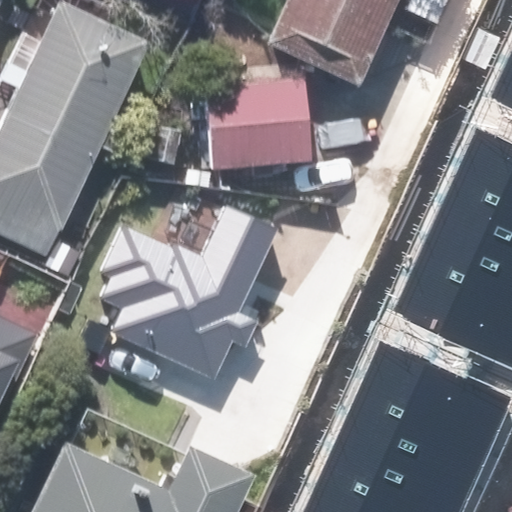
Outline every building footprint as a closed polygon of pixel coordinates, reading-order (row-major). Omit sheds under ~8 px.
[(343,85),(381,0),(274,0),(254,46),(343,85)] [(132,47),(42,7),(0,102),(0,239),(39,257),(132,47)] [(511,56),(490,103),(511,113),(511,56)] [(190,87),(196,177),(294,170),(287,80),(190,87)] [(511,147),(475,131),(394,306),(511,361),(511,147)] [(120,300),(108,327),(214,373),(278,225),(224,201),(200,257),(120,223),(100,271),(110,275),(102,293),(120,300)] [(0,416),(38,332),(0,315),(0,416)] [(384,344),(305,511),(457,511),(509,401),(384,344)] [(146,492),(38,449),(12,511),(214,511),(226,482),(161,456),(146,492)]
